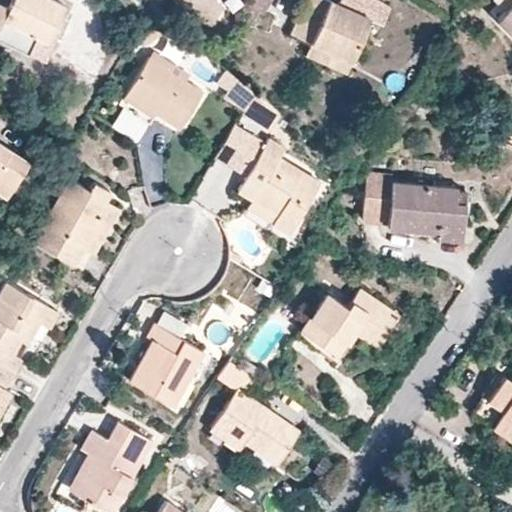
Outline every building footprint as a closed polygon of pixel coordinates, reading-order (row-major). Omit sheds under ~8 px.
[(63,1),(61,0),(7,0),(5,4),(0,14),(0,35),(44,57),(52,40),(46,37),(57,13),(63,1)] [(219,0),(176,0),(211,23),(224,3),(219,0)] [(261,12),(269,0),(250,0),(248,4),(261,12)] [(368,17),(369,16),(337,2),(331,0),(304,0),(290,33),(310,41),(350,59),(368,17)] [(369,16),(368,17),(382,23),(389,6),(379,0),(337,0),(337,2),(369,16)] [(511,2),(496,19),(511,33),(511,2)] [(52,40),(64,16),(57,13),(46,37),(52,40)] [(345,72),(350,59),(310,41),(305,54),(345,72)] [(185,79),(189,74),(152,50),(125,92),(155,111),(179,126),(202,90),(185,79)] [(243,111),(254,93),(231,73),(224,81),(231,86),(223,99),(243,111)] [(155,111),(125,92),(118,102),(148,122),(155,111)] [(280,115),(254,93),(243,111),(252,117),(257,110),(274,125),(280,115)] [(431,110),(421,102),(414,111),(424,119),(431,110)] [(274,125),(257,110),(252,117),(270,130),(274,125)] [(251,134),(235,124),(216,156),(232,166),(251,134)] [(290,231),(320,180),(279,156),(285,147),(268,137),(265,142),(251,134),(232,166),(246,174),(237,190),(251,198),(277,214),(272,221),(290,231)] [(0,191),(5,194),(28,159),(0,141),(0,191)] [(455,199),(456,187),(390,181),(391,174),(366,172),(362,217),(387,219),(386,224),(436,228),(462,230),(465,199),(455,199)] [(93,253),(120,207),(107,200),(112,191),(95,181),(90,189),(69,177),(32,239),(70,261),(80,245),(93,253)] [(465,199),(466,188),(456,187),(455,199),(465,199)] [(272,221),(277,214),(251,198),(247,205),(272,221)] [(461,237),(462,230),(436,228),(436,235),(461,237)] [(83,269),(93,253),(80,245),(70,261),(83,269)] [(39,320),(49,304),(5,279),(0,287),(0,365),(3,367),(11,352),(19,338),(23,332),(30,336),(39,320)] [(399,313),(358,286),(346,304),(326,290),(295,336),(332,361),(352,331),(357,324),(380,340),(399,313)] [(49,326),(59,309),(49,304),(39,320),(49,326)] [(178,335),(186,322),(164,309),(156,322),(178,335)] [(172,404),(204,350),(178,335),(156,322),(154,321),(146,335),(152,338),(128,379),(172,404)] [(380,340),(357,324),(352,331),(376,347),(380,340)] [(26,342),(30,336),(23,332),(19,338),(26,342)] [(13,373),(21,358),(11,352),(3,367),(13,373)] [(259,367),(243,356),(237,364),(254,375),(259,367)] [(298,429),(243,393),(254,375),(229,359),(218,377),(236,388),(210,428),(240,447),(245,440),(277,461),(298,429)] [(0,395),(5,386),(13,373),(3,367),(0,365),(0,411),(6,401),(0,397),(0,395)] [(511,379),(498,371),(483,396),(503,408),(493,425),(511,436),(511,379)] [(0,397),(6,401),(12,390),(5,386),(0,395),(0,397)] [(493,425),(503,408),(483,396),(472,413),(493,425)] [(131,474),(152,439),(118,419),(108,437),(92,428),(80,447),(88,452),(94,455),(74,491),(104,508),(125,471),(131,474)] [(277,461),(245,440),(240,447),(210,428),(207,432),(269,473),(277,461)] [(74,491),(94,455),(88,452),(67,487),(74,491)] [(109,511),(131,474),(125,471),(104,508),(109,511)] [(183,511),(165,500),(156,511),(183,511)]
